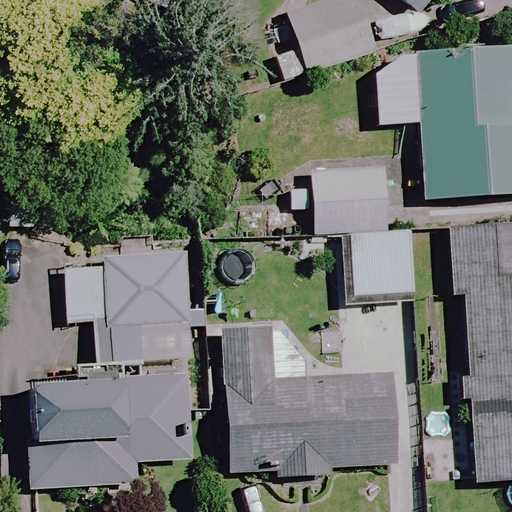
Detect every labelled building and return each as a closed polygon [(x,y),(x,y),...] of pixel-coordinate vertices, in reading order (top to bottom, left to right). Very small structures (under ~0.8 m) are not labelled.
[(166,0),(186,11),(192,0),(166,0)] [(351,0),(337,0),(281,22),(291,46),(266,56),(279,87),(371,52),(351,0)] [(390,0),(412,18),(426,0),(390,0)] [(511,55),(408,62),(417,205),(511,198),(511,55)] [(306,194),(284,195),(284,218),(306,218),(306,235),(344,235),(344,300),(404,300),(403,207),(378,207),(378,172),(306,172),(306,194)] [(511,226),(441,232),(446,299),(455,298),(468,487),(511,484),(511,226)] [(98,324),(95,273),(57,275),(60,326),(98,324)] [(308,371),(266,333),(214,336),(222,482),(392,472),(386,366),(308,371)] [(178,465),(175,379),(19,384),(23,493),(130,489),(130,467),(178,465)]
